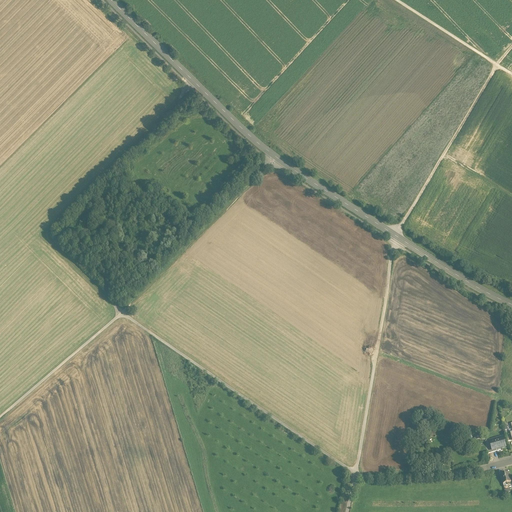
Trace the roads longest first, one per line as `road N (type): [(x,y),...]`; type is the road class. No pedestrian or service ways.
road 1 (tertiary): [(111,0),(275,157),(511,302)]
road 2 (track): [(511,46),(393,242),(346,511)]
road 3 (track): [(194,82),(47,231),(47,241),(120,312)]
road 4 (track): [(120,312),(355,474)]
road 5 (track): [(120,312),(275,157)]
road 6 (track): [(0,416),(120,312)]
road 7 (track): [(511,75),(394,0)]
road 8 (track): [(489,466),(390,479),(355,474)]
road 9 (track): [(185,91),(93,0)]
